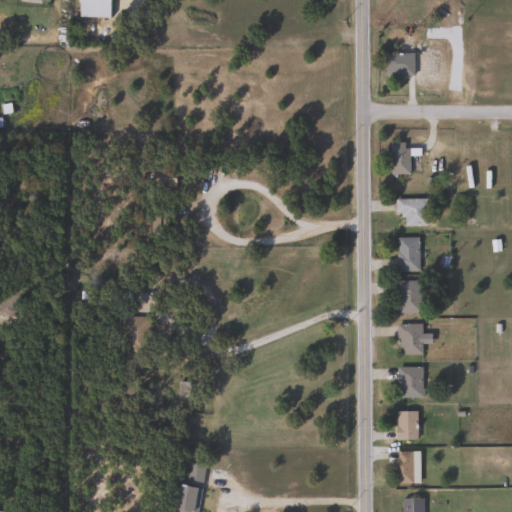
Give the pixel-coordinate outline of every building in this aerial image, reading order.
[(411,76),(383,76),(383,53),(411,53),(411,76)] [(389,174),(389,142),(408,142),(408,174),(389,174)] [(153,187),(153,172),(174,172),(174,187),(153,187)] [(403,225),(403,215),(394,215),(394,199),(425,199),(425,225),(403,225)] [(417,237),(417,270),(395,270),(395,237),(417,237)] [(419,312),(396,312),(396,279),(419,279),(419,312)] [(145,342),(117,342),(117,316),(145,316),(145,342)] [(420,354),(396,354),(396,323),(420,323),(420,354)] [(421,367),(421,397),(396,397),(396,367),(421,367)] [(188,412),(176,412),(176,382),(188,382),(188,412)] [(415,439),(394,439),(394,410),(415,410),(415,439)] [(410,451),(410,483),(392,483),(392,451),(410,451)] [(195,511),(172,511),(177,483),(184,484),(187,462),(203,464),(195,511)] [(421,511),(398,511),(398,498),(421,498),(421,511)]
